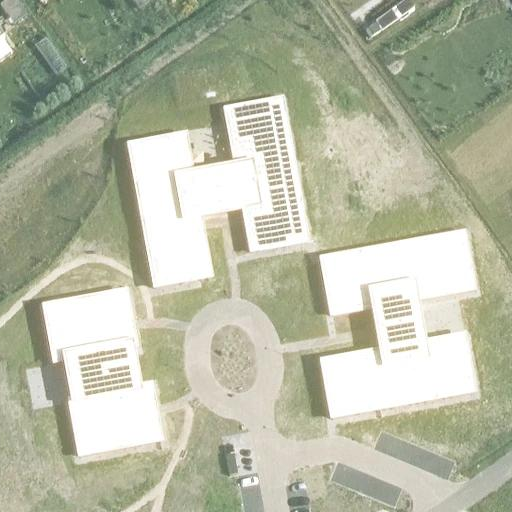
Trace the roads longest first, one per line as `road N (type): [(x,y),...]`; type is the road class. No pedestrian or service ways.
road 1 (unknown): [(511,322),(360,123),(333,109),(273,101),(221,122),(207,184)]
road 2 (residential): [(269,463),(342,450),(463,498)]
road 3 (residential): [(255,319),(216,317),(197,357),(211,391),(257,402)]
